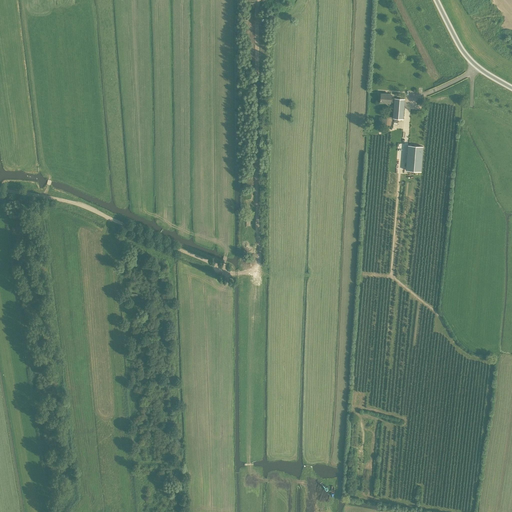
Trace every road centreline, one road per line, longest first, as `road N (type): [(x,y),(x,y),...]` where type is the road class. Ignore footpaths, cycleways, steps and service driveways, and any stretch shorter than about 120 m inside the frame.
road 1 (track): [(223,261),(241,273),(258,259),(259,0)]
road 2 (track): [(223,268),(83,206),(0,189)]
